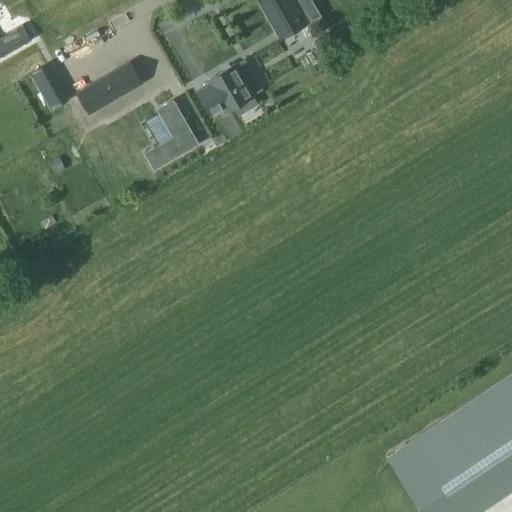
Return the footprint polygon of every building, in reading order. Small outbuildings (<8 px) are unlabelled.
[(283,36),(274,21),(297,8),(306,22),(307,22),(294,0),(260,0),(273,22),(282,36),(283,36)] [(37,37),(70,19),(61,3),(29,21),(37,37)] [(154,60),(164,83),(198,68),(182,32),(172,36),(161,12),(140,21),(134,7),(99,23),(106,38),(127,28),(143,64),(154,60)] [(2,23),(0,23),(0,53),(4,61),(37,43),(29,28),(11,38),(2,23)] [(82,99),(95,92),(101,103),(140,80),(130,62),(78,92),(82,99)] [(211,87),(201,93),(211,112),(221,106),(224,111),(234,106),(239,114),(257,104),(252,95),(253,95),(235,64),(232,66),(228,64),(222,68),(222,71),(207,80),(211,87)] [(214,134),(194,97),(183,103),(198,130),(182,139),(188,149),(214,134)]
